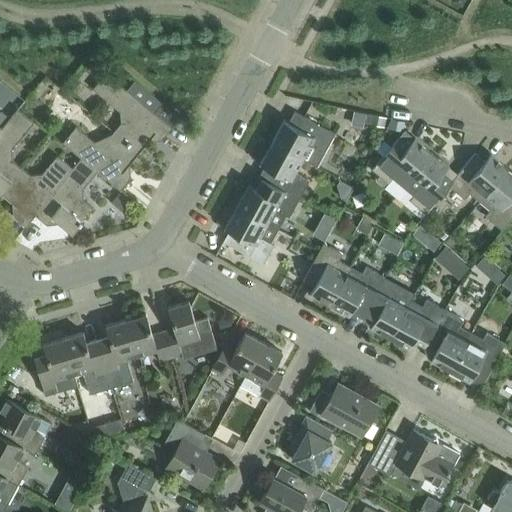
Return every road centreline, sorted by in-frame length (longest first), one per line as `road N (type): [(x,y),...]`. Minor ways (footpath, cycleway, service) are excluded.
road 1 (residential): [(153,245),(292,0)]
road 2 (residential): [(511,444),(315,336)]
road 3 (residential): [(315,336),(223,511)]
road 4 (residential): [(315,336),(153,245)]
road 5 (residential): [(25,281),(61,279),(153,245)]
